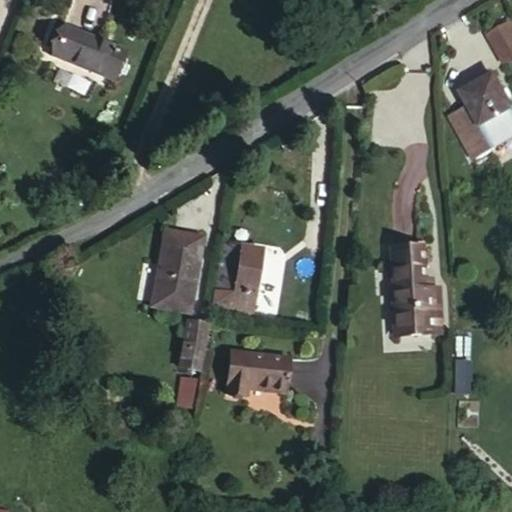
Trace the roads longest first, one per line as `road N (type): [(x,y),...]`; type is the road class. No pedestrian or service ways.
road 1 (residential): [(0,267),(156,185),(457,0)]
road 2 (unknown): [(156,185),(199,0)]
